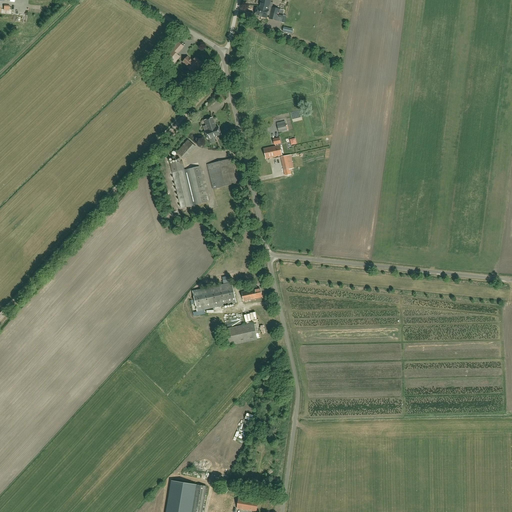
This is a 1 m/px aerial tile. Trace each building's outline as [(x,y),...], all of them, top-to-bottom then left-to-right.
[(261,0),(260,8),(258,7),(256,15),(263,16),(263,17),(267,18),(268,14),(270,15),(269,19),(281,22),(284,10),(280,10),(272,8),(269,8),(271,1),(268,0),(261,0)] [(165,56),(174,63),(180,57),(177,55),(184,47),(178,42),(165,56)] [(187,67),(193,72),(202,63),(196,58),(193,61),(192,60),(188,57),(183,62),(188,66),(187,67)] [(205,121),(208,131),(205,132),(208,139),(209,139),(209,140),(214,138),(214,137),(221,135),(219,127),(216,128),(213,118),(205,121)] [(279,133),(287,131),(285,121),(277,124),(279,133)] [(266,159),(274,157),(282,155),(280,145),(279,146),(278,144),(281,144),(280,138),(274,139),(275,145),(276,145),(276,146),(264,149),(266,159)] [(185,159),(196,147),(188,140),(177,152),(185,159)] [(290,169),(288,158),(287,155),(281,157),(284,170),(290,169)] [(213,189),(238,184),(232,159),(207,165),(213,189)] [(181,209),(208,202),(200,167),(185,171),(183,161),(170,164),(181,209)] [(222,278),(223,284),(231,282),(230,276),(222,278)] [(236,303),(232,283),(193,292),(197,312),(236,303)] [(244,301),(262,298),(260,288),(242,292),(244,301)] [(229,346),(257,340),(254,323),(225,330),(229,346)] [(271,374),(279,366),(275,362),(267,371),(271,374)] [(202,511),(206,487),(171,481),(166,511),(202,511)] [(239,498),(239,499),(237,508),(256,511),(258,501),(239,498)]
